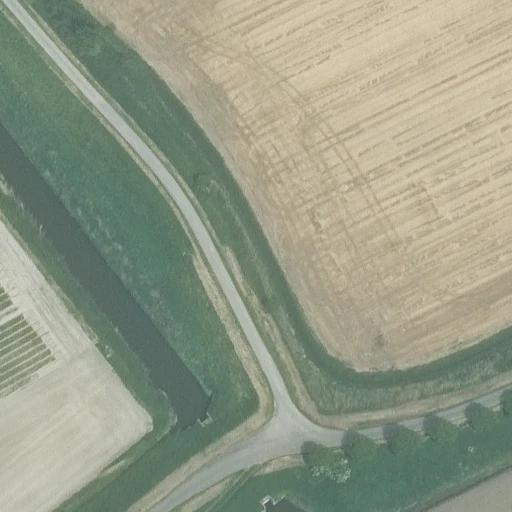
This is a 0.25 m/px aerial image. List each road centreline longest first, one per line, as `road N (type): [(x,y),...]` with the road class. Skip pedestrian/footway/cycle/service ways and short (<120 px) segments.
road 1 (unclassified): [(291,436),(148,170),(7,0)]
road 2 (unclassified): [(291,436),(373,440),(511,385)]
road 3 (unclassified): [(159,511),(224,462),(291,436)]
